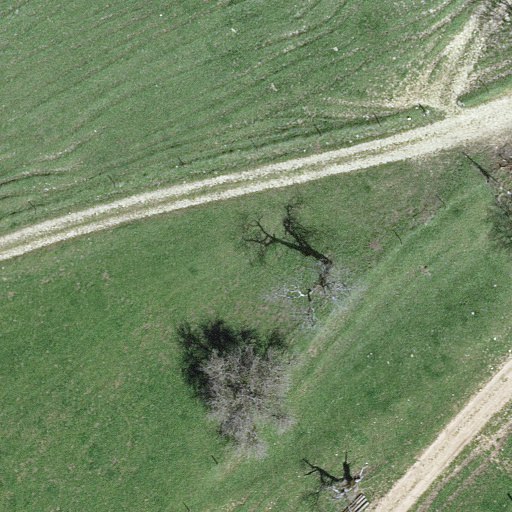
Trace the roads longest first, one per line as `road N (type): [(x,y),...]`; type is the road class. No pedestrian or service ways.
road 1 (track): [(0,251),(89,220),(511,111)]
road 2 (track): [(384,511),(448,434),(511,375)]
road 3 (track): [(435,131),(511,4)]
